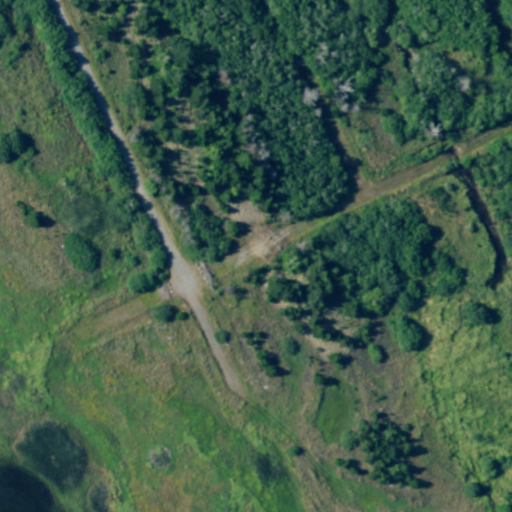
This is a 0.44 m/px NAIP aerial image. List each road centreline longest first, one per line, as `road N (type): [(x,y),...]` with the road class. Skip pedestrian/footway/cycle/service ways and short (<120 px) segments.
road 1 (residential): [(511,130),(77,339)]
road 2 (residential): [(242,403),(50,0)]
road 3 (residential): [(367,202),(271,0)]
